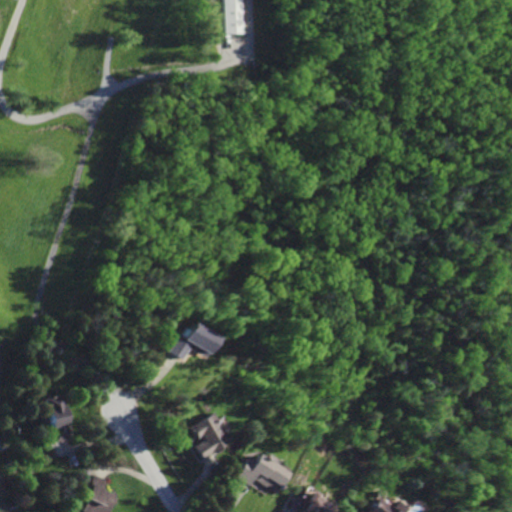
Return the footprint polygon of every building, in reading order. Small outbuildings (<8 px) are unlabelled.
[(240,0),(219,0),(220,35),(241,35),(240,0)] [(211,337),(186,323),(177,337),(173,335),(163,353),(177,360),(184,348),(200,357),(211,337)] [(62,440),(56,393),(37,396),(43,442),(62,440)] [(183,426),(193,442),(187,445),(196,460),(226,442),(207,412),(183,426)] [(71,511),(102,511),(110,495),(97,490),(101,480),(87,474),(71,511)] [(321,511),(325,504),(302,492),(291,511),(321,511)] [(390,511),(372,496),(357,511),(390,511)]
